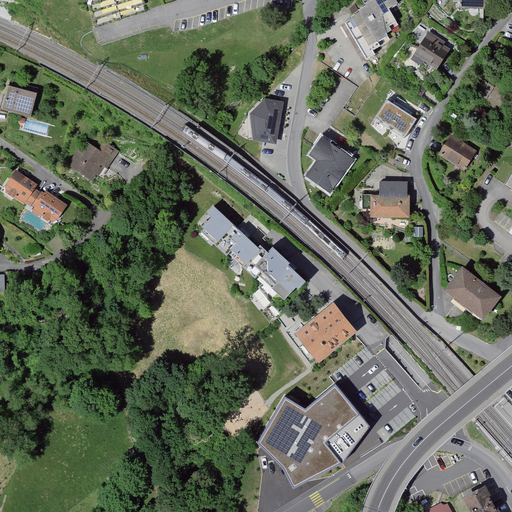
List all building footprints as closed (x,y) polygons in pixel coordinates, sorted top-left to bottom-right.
[(142,0),(89,0),(97,24),(146,8),(142,0)] [(399,7),(394,0),(375,0),(374,1),(376,4),(367,9),(369,12),(361,16),(378,46),(393,37),(389,31),(399,26),(391,12),(399,7)] [(491,0),(462,0),(463,9),(492,9),(491,0)] [(450,52),(430,39),(415,62),(423,67),(426,62),(438,71),(450,52)] [(39,88),(10,81),(3,111),(31,118),(39,88)] [(265,99),(250,114),(253,142),(276,145),(284,103),(265,99)] [(417,120),(387,103),(378,119),(408,136),(417,120)] [(451,136),(439,154),(469,173),(480,155),(451,136)] [(98,150),(85,141),(68,166),(93,182),(97,176),(99,177),(105,167),(107,169),(119,152),(104,142),(98,150)] [(353,163),(324,142),(312,158),(321,164),(311,177),(332,192),(353,163)] [(36,187),(17,175),(6,192),(24,204),(26,201),(38,209),(36,212),(55,224),(66,208),(47,195),(44,199),(33,191),(36,187)] [(408,186),(382,185),(382,200),(374,199),(374,219),(408,220),(408,186)] [(271,291),(284,303),(306,280),(273,249),(267,256),(215,208),(207,217),(211,221),(202,230),(220,247),(227,239),(235,246),(229,252),(245,267),(250,262),(276,286),(271,291)] [(497,300),(463,274),(449,294),(483,319),(497,300)] [(353,330),(333,306),(309,326),(300,333),(319,357),(353,330)] [(287,393),(253,443),(281,465),(293,488),(340,463),(365,430),(368,426),(364,422),(332,382),(305,404),(287,393)] [(496,511),(485,492),(468,502),(473,511),(496,511)]
